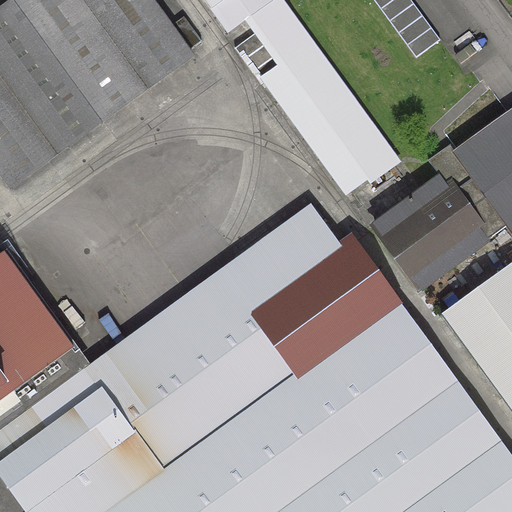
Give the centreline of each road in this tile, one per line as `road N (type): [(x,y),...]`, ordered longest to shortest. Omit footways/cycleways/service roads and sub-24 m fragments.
road 1 (unknown): [(267,106),(347,200),(511,427)]
road 2 (unknown): [(13,224),(153,147),(267,106)]
road 3 (unknown): [(267,106),(195,0)]
